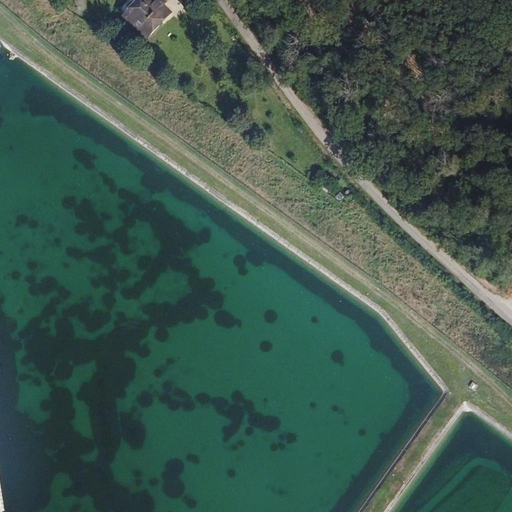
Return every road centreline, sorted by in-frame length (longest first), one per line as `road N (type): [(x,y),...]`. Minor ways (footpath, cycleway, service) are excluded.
road 1 (track): [(0,11),(432,331),(511,403)]
road 2 (unclassified): [(218,0),(317,135),(511,324)]
